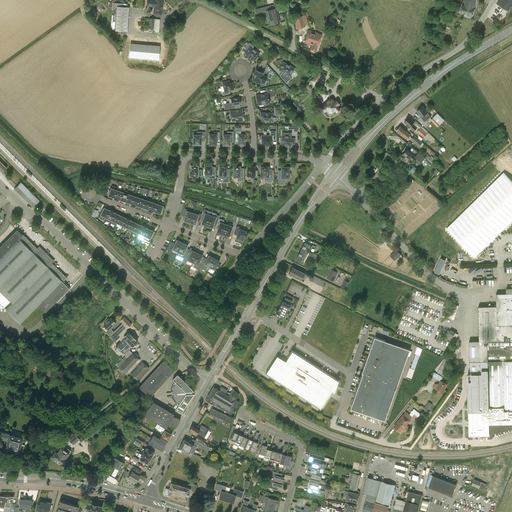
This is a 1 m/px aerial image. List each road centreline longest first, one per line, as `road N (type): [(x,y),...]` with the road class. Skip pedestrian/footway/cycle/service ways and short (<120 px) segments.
road 1 (residential): [(208,381),(0,183)]
road 2 (secondary): [(335,174),(442,71),(511,29)]
road 3 (secondary): [(250,309),(335,174)]
road 4 (unclassified): [(382,99),(464,44),(495,0)]
road 5 (unclassified): [(382,99),(293,49),(285,0)]
road 6 (residential): [(253,156),(182,155),(168,226)]
road 7 (secondary): [(141,499),(69,481),(0,478)]
road 8 (unclassified): [(356,194),(429,274),(453,289)]
road 9 (unclassified): [(411,448),(332,425),(350,374)]
road 10 (secondary): [(141,499),(208,381)]
road 11 (residential): [(284,511),(299,444),(245,413)]
road 12 (residential): [(238,254),(323,164)]
road 13 (unclassified): [(356,194),(382,167),(393,122),(423,98)]
